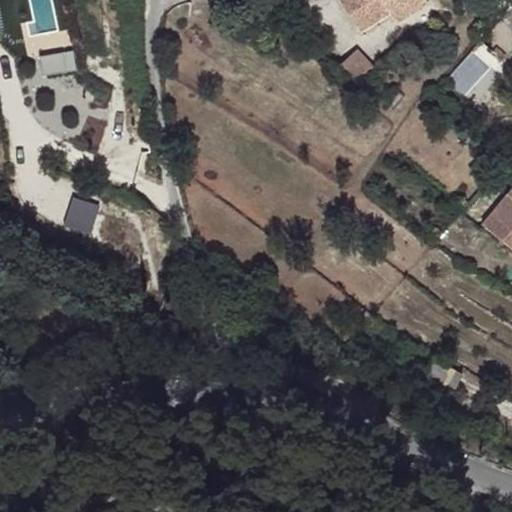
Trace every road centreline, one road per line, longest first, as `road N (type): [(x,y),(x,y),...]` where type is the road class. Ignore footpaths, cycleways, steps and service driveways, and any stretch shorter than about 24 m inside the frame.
road 1 (unclassified): [(157,0),(153,142),(203,331),(348,392),(376,424)]
road 2 (tertiary): [(376,424),(270,392),(201,382),(0,389)]
road 3 (tertiary): [(511,473),(376,424)]
